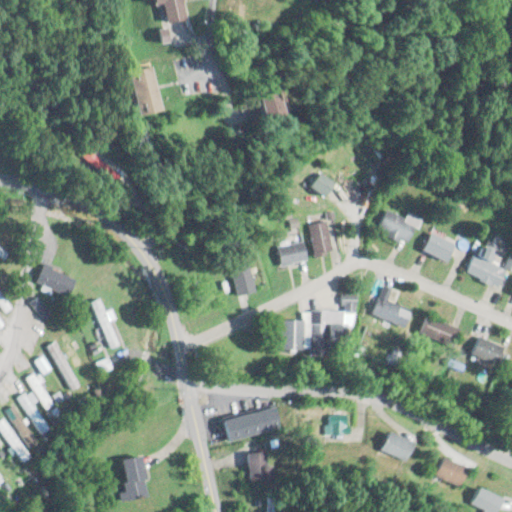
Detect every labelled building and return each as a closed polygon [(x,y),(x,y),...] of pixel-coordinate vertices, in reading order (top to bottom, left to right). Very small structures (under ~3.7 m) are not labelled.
[(155,3),(157,22),(179,19),(176,0),(145,0),(146,4),(155,3)] [(141,67),(114,70),(119,114),(147,111),(141,67)] [(245,120),(263,120),(263,87),(245,87),(245,120)] [(372,231),(403,245),(416,218),(406,213),(403,219),(382,209),(372,231)] [(304,225),(310,256),(330,252),(324,221),(304,225)] [(450,244),(425,231),(416,250),(441,262),(450,244)] [(304,259),(300,241),(273,247),(278,265),(304,259)] [(502,269),(469,254),(460,273),(493,288),(502,269)] [(228,261),(235,295),(254,291),(246,257),(228,261)] [(34,279),(65,295),(73,279),(42,263),(34,279)] [(354,333),(355,294),(339,293),(339,311),(302,311),(302,320),(278,319),(278,350),(330,351),(330,333),(354,333)] [(0,305),(3,310),(8,305),(0,295),(0,305)] [(409,310),(375,296),(368,313),(402,327),(409,310)] [(86,303),(111,349),(120,344),(94,298),(86,303)] [(455,329),(423,315),(414,333),(447,347),(455,329)] [(57,336),(74,368),(82,364),(65,332),(57,336)] [(492,365),(501,347),(474,335),(466,353),(492,365)] [(68,386),(76,382),(56,350),(49,354),(68,386)] [(34,363),(56,394),(63,389),(41,358),(34,363)] [(111,368),(106,358),(94,363),(99,374),(111,368)] [(25,376),(43,409),(50,405),(32,373),(25,376)] [(38,429),(45,424),(22,392),(15,397),(38,429)] [(33,442),(11,404),(4,409),(26,446),(33,442)] [(218,420),(222,440),(278,428),(273,407),(218,420)] [(320,414),(320,433),(345,433),(345,414),(320,414)] [(371,450),(400,462),(408,444),(379,432),(371,450)] [(0,462),(7,472),(14,467),(0,447),(0,462)] [(243,479),(264,475),(260,449),(239,453),(243,479)] [(144,496),(138,455),(116,458),(122,499),(144,496)] [(425,475),(452,486),(460,468),(432,457),(425,475)] [(488,511),(495,499),(470,487),(462,502),(480,511),(488,511)]
